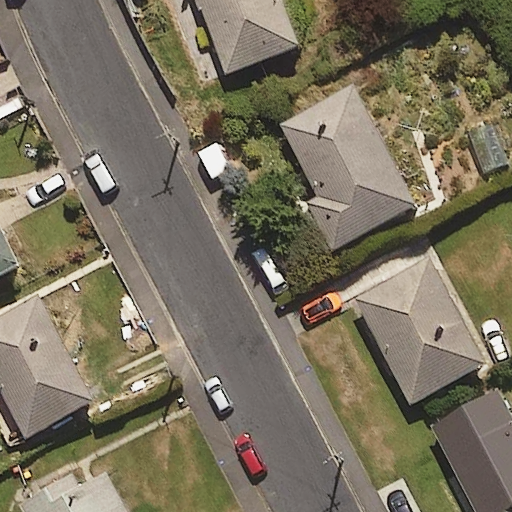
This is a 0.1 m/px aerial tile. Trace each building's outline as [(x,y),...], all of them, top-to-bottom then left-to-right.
[(200,0),(228,71),(300,43),(283,0),(200,0)] [(428,0),(399,0),(404,11),(428,0)] [(416,203),(353,83),(281,121),(321,197),(307,204),(330,248),(416,203)] [(0,273),(18,265),(0,228),(0,273)] [(486,362),(430,257),(354,297),(410,402),(486,362)] [(94,400),(38,291),(0,311),(0,381),(30,436),(94,400)] [(511,511),(511,413),(498,386),(432,420),(478,511),(511,511)] [(124,511),(105,471),(67,490),(62,479),(20,499),(26,511),(124,511)]
